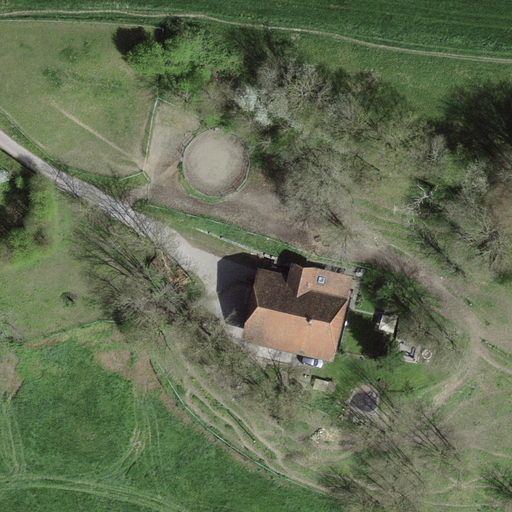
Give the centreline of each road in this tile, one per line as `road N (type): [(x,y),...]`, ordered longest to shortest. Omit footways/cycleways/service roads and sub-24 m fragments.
road 1 (track): [(511,101),(191,25)]
road 2 (track): [(191,25),(0,16)]
